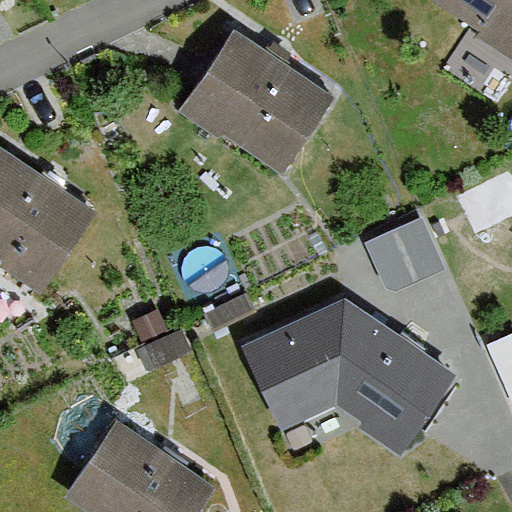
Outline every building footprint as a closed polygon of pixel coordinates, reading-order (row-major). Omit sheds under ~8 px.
[(511,0),(445,0),(482,24),(477,31),(511,55),(511,0)] [(332,90),(235,24),(200,74),(179,105),(215,130),(221,121),(282,163),(332,90)] [(92,204),(0,143),(0,249),(3,251),(0,255),(0,260),(38,286),(92,204)] [(426,205),(369,228),(390,278),(447,255),(426,205)] [(398,448),(452,367),(344,294),(246,338),(282,419),(337,395),(367,415),(361,423),(398,448)] [(193,511),(214,481),(114,416),(66,488),(101,511),(193,511)]
